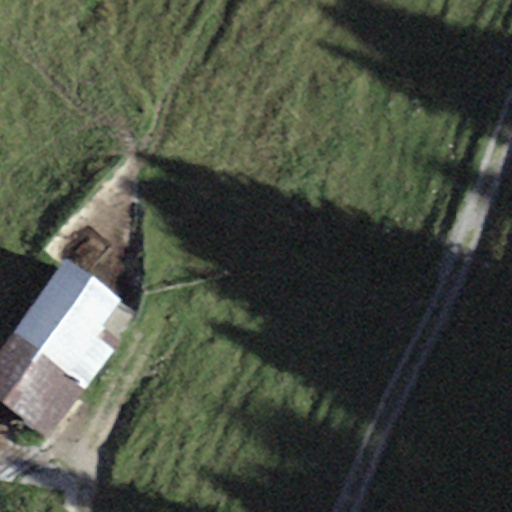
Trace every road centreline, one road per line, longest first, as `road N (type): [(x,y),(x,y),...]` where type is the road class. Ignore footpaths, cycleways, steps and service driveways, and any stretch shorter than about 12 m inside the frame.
road 1 (track): [(0,294),(83,178),(145,203),(152,297),(105,391),(61,511)]
road 2 (track): [(511,107),(446,298),(344,511)]
